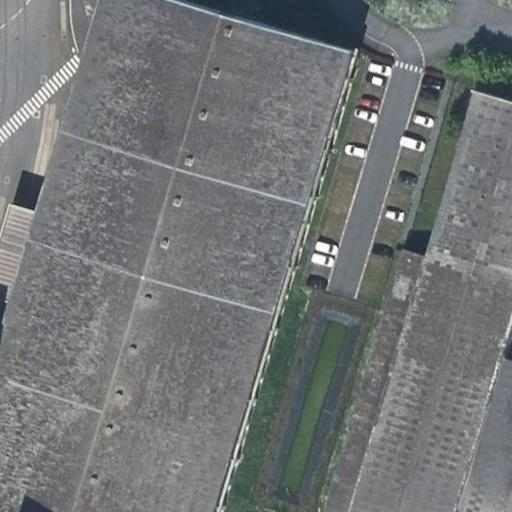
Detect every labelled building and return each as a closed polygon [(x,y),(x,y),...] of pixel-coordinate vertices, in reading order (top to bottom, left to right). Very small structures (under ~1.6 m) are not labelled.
[(223,511),(365,31),(258,0),(111,0),(53,196),(28,283),(9,347),(0,378),(0,511),(223,511)] [(511,511),(511,370),(501,367),(511,332),(511,79),(486,72),(429,263),(402,256),(336,477),(316,471),(306,504),(327,510),(326,511),(511,511)] [(0,275),(28,283),(53,196),(26,188),(0,275)] [(324,262),(336,265),(342,240),(331,238),(324,262)] [(0,378),(9,347),(0,343),(0,378)]
